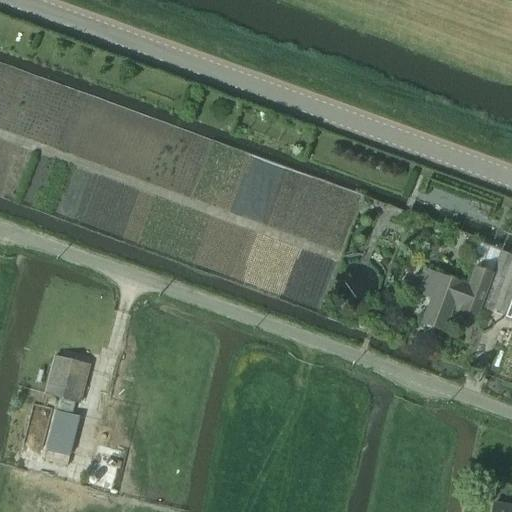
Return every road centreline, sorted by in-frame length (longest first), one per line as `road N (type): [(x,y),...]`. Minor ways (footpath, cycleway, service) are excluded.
road 1 (unclassified): [(511,416),(0,229)]
road 2 (tertiary): [(18,0),(511,178)]
